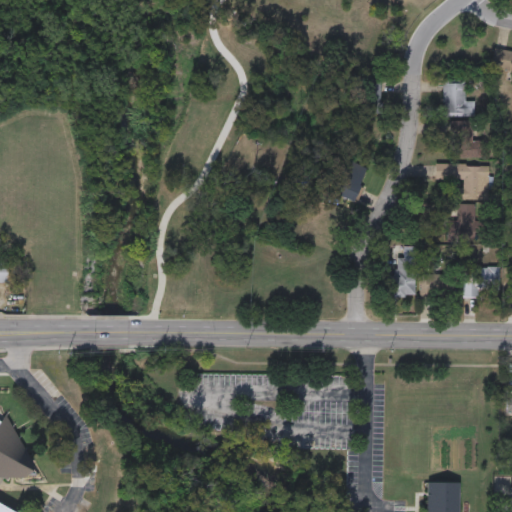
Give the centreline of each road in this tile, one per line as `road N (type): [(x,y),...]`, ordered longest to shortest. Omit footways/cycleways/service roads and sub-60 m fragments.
road 1 (residential): [(459,0),(416,44),(417,107),(388,188),(362,232),(356,335)]
road 2 (secondary): [(511,337),(167,334)]
